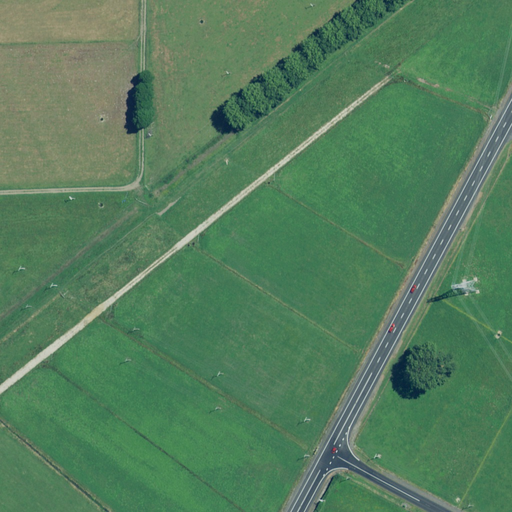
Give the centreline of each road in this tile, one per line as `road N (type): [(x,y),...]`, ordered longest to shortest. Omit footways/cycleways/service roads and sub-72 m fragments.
road 1 (primary): [(511,104),(329,453)]
road 2 (unclassified): [(329,453),(440,511)]
